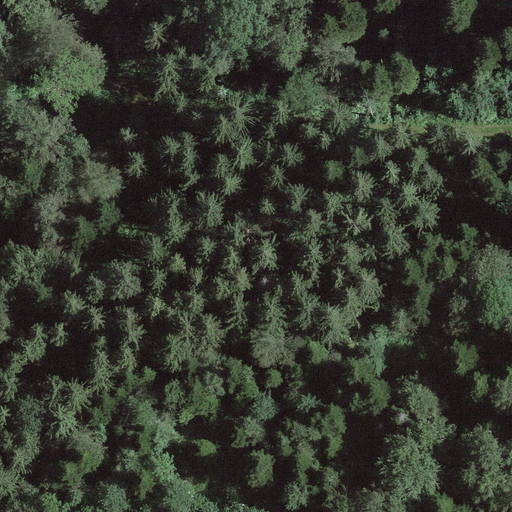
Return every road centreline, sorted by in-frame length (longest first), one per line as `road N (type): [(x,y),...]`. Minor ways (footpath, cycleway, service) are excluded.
road 1 (track): [(511,126),(366,132),(113,87),(92,58),(86,16)]
road 2 (track): [(0,38),(142,0)]
